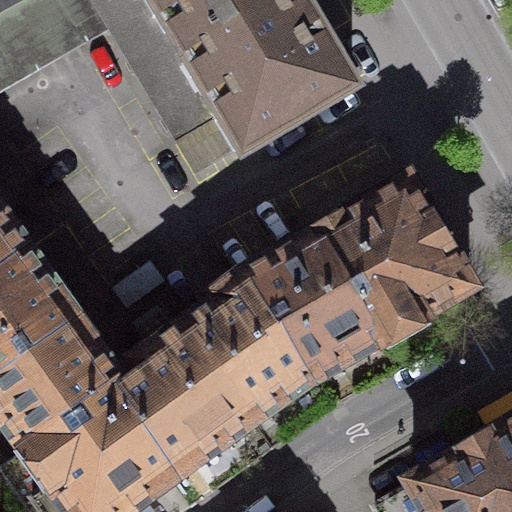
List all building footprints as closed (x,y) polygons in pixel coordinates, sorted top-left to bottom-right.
[(0,0),(0,13),(24,0),(0,0)] [(310,20),(297,0),(24,0),(0,13),(0,83),(108,21),(178,139),(178,140),(179,142),(225,115),(245,148),(347,88),(346,86),(348,85),(310,20)] [(319,234),(381,339),(470,288),(439,236),(408,184),(406,184),(400,173),(332,212),(338,223),(328,229),(319,234)] [(0,270),(24,253),(16,241),(0,218),(0,270)] [(381,339),(319,234),(309,240),(242,279),(314,378),(381,339)] [(0,375),(75,322),(66,310),(24,253),(0,270),(0,375)] [(314,378),(242,279),(230,288),(218,296),(222,301),(186,327),(253,420),(310,379),(311,380),(314,378)] [(115,385),(116,379),(83,333),(75,322),(0,375),(0,414),(23,446),(21,448),(23,451),(115,385)] [(253,420),(186,327),(145,356),(143,368),(150,378),(124,397),(122,399),(176,474),(186,467),(196,459),(196,460),(253,420)] [(166,481),(176,474),(122,399),(124,397),(114,389),(115,385),(23,451),(0,467),(0,471),(29,511),(123,511),(156,489),(156,488),(166,481)] [(511,511),(511,426),(413,484),(413,485),(374,507),(376,511),(511,511)]
